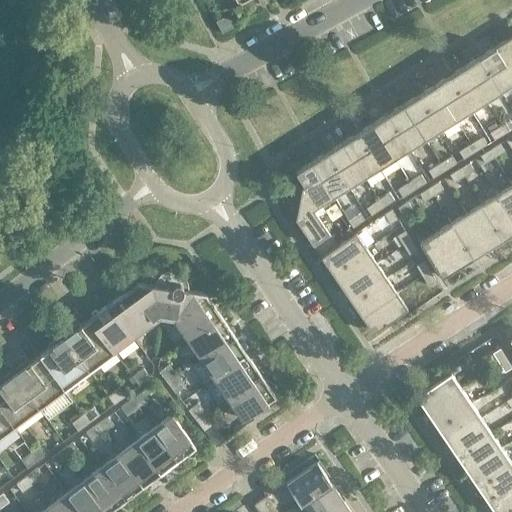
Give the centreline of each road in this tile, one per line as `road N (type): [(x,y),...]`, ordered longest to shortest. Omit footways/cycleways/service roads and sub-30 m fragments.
road 1 (unclassified): [(341,397),(215,206)]
road 2 (residential): [(341,397),(511,293)]
road 3 (residential): [(181,511),(341,397)]
road 4 (unclassified): [(190,95),(361,0)]
road 5 (residential): [(0,300),(151,185)]
road 6 (unclassified): [(420,511),(341,397)]
road 7 (unclassified): [(119,64),(111,120),(151,185)]
road 8 (unclassified): [(215,206),(220,144),(190,95)]
